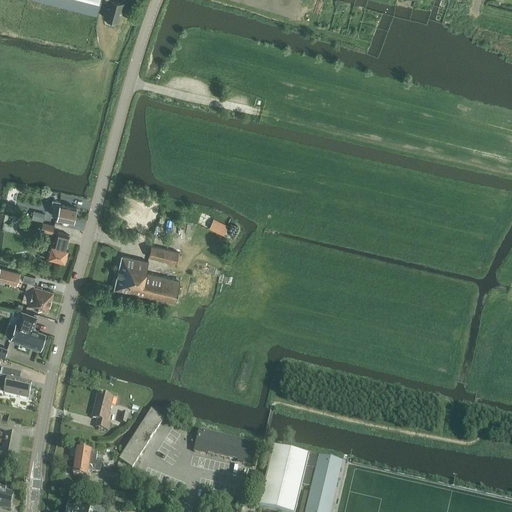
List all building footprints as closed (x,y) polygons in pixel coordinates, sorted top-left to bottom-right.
[(101,0),(37,0),(97,16),(101,0)] [(124,3),(114,0),(107,0),(103,17),(118,21),(124,3)] [(74,220),(77,208),(60,205),(60,202),(52,200),(51,206),(59,208),(57,217),(72,221),(74,220)] [(42,222),(45,214),(34,211),(32,219),(42,222)] [(223,226),(210,221),(207,228),(220,233),(223,226)] [(53,233),(54,226),(43,223),(41,230),(53,233)] [(66,255),(68,249),(68,248),(66,248),(70,235),(58,232),(56,241),(53,240),(52,244),(51,244),(47,258),(64,262),(65,260),(66,260),(67,256),(66,255)] [(176,264),(179,252),(151,246),(149,258),(176,264)] [(175,303),(180,281),(146,273),(148,262),(122,256),(114,289),(175,303)] [(1,268),(0,272),(0,279),(17,285),(20,273),(1,268)] [(29,285),(24,302),(29,303),(28,305),(47,311),(53,292),(29,285)] [(12,321),(7,336),(40,349),(41,345),(43,346),(46,339),(44,338),(45,334),(33,329),(37,317),(23,312),(18,324),(12,321)] [(28,400),(32,384),(19,381),(21,374),(3,370),(2,377),(8,379),(4,395),(28,400)] [(108,431),(110,423),(107,422),(113,399),(98,395),(92,419),(98,421),(96,428),(108,431)] [(147,416),(161,424),(164,419),(151,410),(147,416)] [(126,424),(128,414),(122,413),(120,423),(126,424)] [(9,416),(0,414),(0,423),(7,425),(9,416)] [(144,421),(157,430),(161,424),(147,416),(144,421)] [(140,427),(154,435),(157,430),(144,421),(140,427)] [(137,432),(150,441),(154,435),(140,427),(137,432)] [(252,466),(257,445),(199,431),(194,452),(200,454),(201,452),(243,462),(243,464),(252,466)] [(133,438),(146,447),(150,441),(137,432),(133,438)] [(5,436),(0,434),(0,444),(3,445),(1,456),(15,459),(20,438),(5,435),(5,436)] [(129,444),(143,452),(146,447),(133,438),(129,444)] [(126,449),(139,458),(143,452),(129,444),(126,449)] [(259,508),(277,511),(295,511),(302,486),(311,488),(310,494),(304,492),(299,511),(330,511),(342,463),(319,457),(309,454),(308,457),(273,448),(267,474),(261,473),(258,485),(264,487),(259,508)] [(122,455),(136,463),(139,458),(126,449),(122,455)] [(75,464),(101,468),(109,469),(110,463),(96,461),(96,460),(90,459),(91,453),(77,451),(75,464)] [(136,463),(122,455),(119,460),(132,469),(136,463)] [(87,478),(88,472),(95,473),(95,472),(100,473),(101,468),(75,464),(73,476),(87,478)] [(13,495),(0,491),(0,507),(9,510),(13,495)] [(136,503),(109,497),(108,503),(113,505),(114,503),(129,506),(128,508),(134,509),(136,503)]
